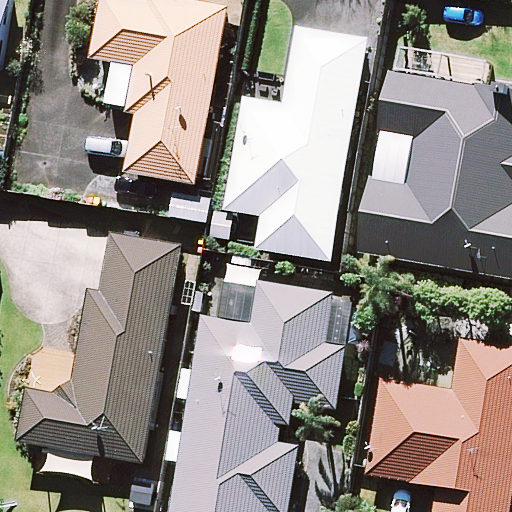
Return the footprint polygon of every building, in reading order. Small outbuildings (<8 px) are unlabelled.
[(0,0),(0,76),(1,77),(11,0),(0,0)] [(230,12),(158,0),(106,0),(95,62),(118,65),(111,106),(143,112),(132,175),(200,187),(230,12)] [(371,44),(300,32),(287,109),(247,102),(229,212),(267,218),(261,251),(334,264),(371,44)] [(511,95),(394,76),(364,256),(511,281),(511,95)] [(215,204),(170,197),(166,224),(210,231),(215,204)] [(184,250),(117,238),(108,294),(94,291),(76,401),(31,394),(22,444),(147,465),(184,250)] [(178,398),(194,401),(188,438),(172,435),(168,463),(183,465),(175,511),(291,511),(302,449),(289,447),(296,405),(339,411),(349,351),(328,347),(336,298),(262,286),(266,264),(217,257),(198,377),(182,374),(178,398)] [(511,511),(511,351),(464,343),(456,394),(386,383),(372,477),(442,488),(437,511),(511,511)]
